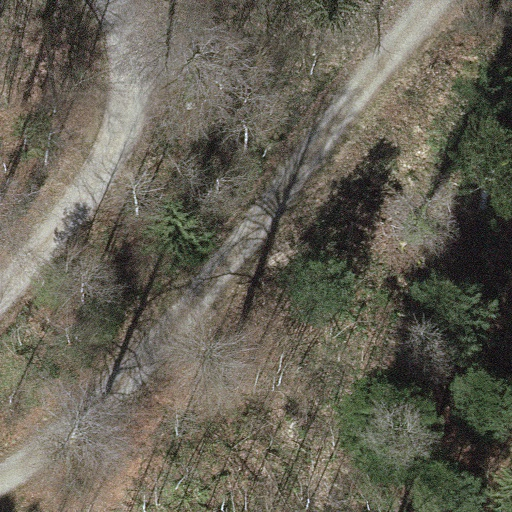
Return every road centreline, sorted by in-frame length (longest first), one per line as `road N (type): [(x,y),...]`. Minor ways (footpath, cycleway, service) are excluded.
road 1 (track): [(0,482),(164,370),(338,117),(449,0)]
road 2 (track): [(110,0),(137,46),(120,151),(0,289)]
